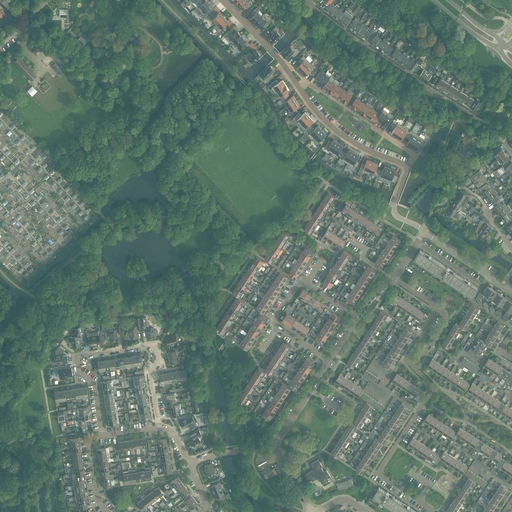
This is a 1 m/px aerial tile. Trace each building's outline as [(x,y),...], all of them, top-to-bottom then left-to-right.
[(210,8),(207,5),(210,3),(207,1),(206,0),(203,0),(196,7),(203,14),(210,8)] [(247,8),(252,3),(250,0),(248,2),(245,0),(241,0),(236,5),(241,9),(244,6),(247,8)] [(335,6),(333,4),(335,1),(334,0),(332,0),(329,6),(326,9),(330,13),(335,6)] [(334,16),(340,10),(338,8),(340,6),(337,4),(335,6),(330,13),(334,16)] [(67,15),(67,7),(58,7),(58,15),(67,15)] [(262,16),(257,12),(259,10),(257,8),(251,13),(253,15),(250,19),(254,23),(262,16)] [(339,20),(344,13),(341,11),(343,9),(341,8),(340,10),(334,16),(339,20)] [(353,17),(345,11),(344,13),(339,20),(343,23),(347,25),(353,17)] [(216,24),(223,17),(219,13),(215,16),(213,14),(207,19),(210,22),(212,20),(216,24)] [(270,22),(265,17),(264,19),(262,16),(254,23),(254,24),(254,23),(259,28),(263,25),(265,27),(270,22)] [(224,26),(228,22),(223,17),(216,24),(220,29),(219,31),(221,33),(226,28),(224,26)] [(353,30),(358,24),(360,21),(358,20),(357,20),(355,18),(353,21),(349,27),(353,30)] [(358,33),(362,27),(364,25),(362,23),(360,25),(358,24),(353,30),(358,33)] [(362,37),(367,30),(369,28),(368,28),(364,25),(362,27),(358,33),(362,36),(362,37)] [(281,36),(277,31),(278,30),(276,27),(270,32),(273,34),(268,39),(273,43),(281,36)] [(367,40),(373,31),(369,28),(367,30),(362,37),(367,40)] [(232,45),(241,36),(237,31),(233,35),(231,33),(226,38),(232,45)] [(375,46),(380,39),(377,38),(379,35),(377,34),(376,36),(375,36),(371,43),(375,46)] [(246,45),(244,43),(246,41),(241,36),(232,45),(239,52),(246,45)] [(380,49),(384,43),(386,40),(384,39),(382,41),(380,39),(375,46),(380,49)] [(385,52),(389,46),(387,44),(388,42),(386,40),(384,43),(380,49),(385,52)] [(12,53),(10,51),(12,49),(14,51),(16,49),(14,47),(16,46),(18,48),(19,46),(17,44),(19,42),(21,44),(23,43),(20,41),(8,52),(10,54),(12,53)] [(296,48),(296,49),(291,45),(283,53),(284,54),(283,55),(285,58),(286,57),(287,58),(292,54),(294,56),(299,51),(296,48)] [(41,51),(37,46),(32,50),(36,55),(41,51)] [(389,55),(393,49),(389,46),(385,52),(389,55)] [(395,59),(399,53),(397,51),(399,49),(396,47),(391,56),(395,59)] [(253,63),(261,55),(256,50),(252,55),(249,52),(244,57),(251,64),(253,62),(253,63)] [(400,62),(406,53),(404,52),(402,54),(399,53),(395,59),(400,62)] [(404,65),(409,59),(406,57),(407,55),(406,53),(400,62),(404,65)] [(425,61),(424,60),(426,56),(423,54),(421,58),(420,57),(419,59),(419,58),(416,63),(422,66),(425,61)] [(300,71),(310,62),(303,56),(298,61),(300,64),(297,67),(298,68),(297,69),(300,72),(300,71)] [(37,76),(19,57),(13,62),(31,81),(37,76)] [(409,68),(413,62),(415,59),(412,58),(411,60),(409,59),(404,65),(409,68)] [(65,72),(56,62),(52,66),(61,76),(65,72)] [(314,67),(310,62),(300,71),(305,76),(309,72),(311,75),(315,71),(313,68),(314,67)] [(271,74),(275,70),(270,65),(268,67),(263,73),(260,75),(264,80),(265,79),(268,82),(273,77),(271,74)] [(431,76),(432,74),(431,73),(432,71),(430,69),(428,71),(424,69),(420,75),(428,80),(429,79),(431,80),(433,77),(431,76)] [(320,81),(325,73),(320,70),(315,78),(320,81)] [(434,84),(439,75),(440,73),(437,71),(436,73),(435,73),(433,77),(431,80),(430,81),(434,84)] [(329,79),(330,77),(325,73),(320,81),(324,85),(325,85),(328,79),(329,79)] [(446,81),(441,78),(436,85),(441,88),(446,81)] [(333,82),(329,79),(328,79),(325,85),(324,85),(323,87),(327,90),(333,82)] [(277,91),(286,85),(283,80),(278,83),(276,80),(272,83),(274,86),(272,87),(275,92),(277,91)] [(446,91),(451,84),(446,81),(441,88),(446,91)] [(332,94),(338,85),(333,82),(327,90),(329,92),(332,94)] [(455,87),(451,84),(446,91),(450,94),(455,87)] [(289,90),(286,85),(277,91),(283,99),(287,96),(289,95),(287,92),(289,90)] [(337,97),(343,88),(338,85),(332,94),(337,97)] [(33,97),(38,92),(32,87),(28,91),(33,97)] [(455,97),(460,90),(455,87),(450,94),(455,97)] [(342,100),(347,91),(343,88),(337,97),(342,100)] [(347,103),(354,93),(349,89),(347,91),(342,100),(347,103)] [(460,101),(465,93),(460,90),(455,97),(460,101)] [(464,104),(469,96),(465,93),(460,101),(464,104)] [(287,107),(296,100),(293,95),(289,98),(287,96),(283,99),(284,101),(283,102),(287,107)] [(469,107),(474,99),(469,96),(464,104),(469,107)] [(476,111),(481,103),(478,101),(479,98),(478,97),(471,108),(476,111)] [(356,109),(362,101),(356,98),(351,106),(356,109)] [(300,105),(296,100),(287,107),(290,111),(289,112),(291,115),(297,111),(295,108),(300,105)] [(360,112),(366,104),(362,101),(356,109),(360,112)] [(13,110),(16,106),(11,102),(8,106),(13,110)] [(365,116),(371,107),(372,105),(367,102),(366,104),(360,112),(365,116)] [(376,111),(371,107),(365,116),(370,119),(376,111)] [(381,123),(388,112),(383,109),(380,113),(380,114),(376,119),(377,120),(381,123)] [(380,114),(380,113),(376,111),(370,119),(375,122),(377,120),(376,119),(380,114)] [(302,116),(297,120),(301,124),(309,116),(310,115),(307,112),(306,113),(305,112),(302,116)] [(386,126),(393,116),(388,112),(381,123),(386,126)] [(299,113),(294,118),(296,121),(297,120),(302,116),(299,113)] [(301,124),(300,125),(304,129),(306,128),(310,124),(313,121),(309,116),(301,124)] [(396,136),(403,127),(398,123),(397,124),(394,129),(392,133),(396,136)] [(311,133),(310,133),(314,138),(322,130),(318,125),(314,129),(311,133)] [(404,135),(407,131),(408,130),(403,127),(396,136),(401,140),(404,135)] [(322,130),(314,138),(318,142),(319,141),(323,137),(326,134),(322,130)] [(412,146),(419,136),(414,133),(410,139),(407,143),(412,146)] [(420,146),(423,141),(424,139),(419,136),(412,146),(417,150),(420,146)] [(332,142),(327,149),(332,152),(338,143),(333,139),(332,142)] [(471,148),(464,142),(460,146),(467,153),(471,148)] [(338,143),(332,152),(337,155),(338,154),(341,150),(343,146),(338,143)] [(497,159),(505,153),(502,149),(500,151),(498,148),(493,152),(495,154),(494,155),(497,159)] [(344,158),(342,160),(348,163),(354,152),(349,149),(347,153),(344,158)] [(354,152),(348,163),(353,166),(354,164),(357,160),(359,155),(354,152)] [(506,160),(508,158),(505,153),(497,159),(501,164),(502,163),(503,165),(508,162),(506,160)] [(364,169),(363,171),(368,173),(373,161),(367,159),(365,164),(364,169)] [(373,161),(368,173),(374,175),(375,173),(376,168),(378,163),(373,161)] [(508,173),(511,169),(511,162),(511,163),(510,164),(508,162),(503,165),(505,168),(504,168),(508,173)] [(381,175),(380,177),(386,179),(390,168),(385,166),(383,171),(381,175)] [(390,168),(386,179),(391,181),(392,180),(394,175),(396,170),(390,168)] [(474,183),(484,176),(480,170),(470,178),(474,183)] [(478,188),(487,181),(484,176),(474,183),(478,188)] [(481,193),(491,186),(487,181),(478,188),(481,193)] [(485,198),(495,191),(491,186),(481,193),(485,198)] [(470,197),(471,194),(466,191),(464,193),(460,191),(457,196),(467,203),(471,197),(470,197)] [(499,199),(498,197),(499,196),(495,191),(485,198),(489,203),(492,201),(494,203),(499,199)] [(336,197),(328,192),(325,197),(333,202),(336,197)] [(467,203),(457,196),(453,201),(458,204),(464,208),(467,203)] [(333,202),(325,197),(322,201),(330,206),(333,202)] [(496,213),(506,206),(502,201),(501,202),(499,199),(494,203),(496,206),(493,208),(496,213)] [(330,206),(322,201),(319,206),(327,211),(330,206)] [(464,208),(458,204),(453,201),(450,206),(460,213),(462,211),(464,208)] [(346,215),(351,207),(346,204),(341,212),(346,215)] [(327,211),(319,206),(316,210),(324,215),(327,211)] [(460,213),(450,206),(446,212),(457,219),(460,213)] [(500,218),(510,211),(506,206),(496,213),(500,218)] [(350,218),(356,210),(351,207),(346,215),(350,218)] [(324,215),(316,210),(313,214),(321,220),(324,215)] [(355,221),(360,213),(356,210),(350,218),(355,221)] [(504,223),(511,217),(511,213),(510,211),(500,218),(504,223)] [(359,224),(364,216),(360,213),(355,221),(359,224)] [(321,220),(313,214),(310,219),(318,224),(321,220)] [(364,227),(369,219),(364,216),(359,224),(364,227)] [(492,227),(488,224),(490,222),(484,218),(483,220),(482,220),(478,225),(489,232),(492,227)] [(318,224),(310,219),(307,224),(315,229),(318,224)] [(368,230),(373,222),(369,219),(364,227),(368,230)] [(373,233),(378,225),(373,222),(368,230),(373,233)] [(315,229),(307,224),(304,228),(312,234),(315,229)] [(377,236),(382,228),(378,225),(373,233),(377,236)] [(489,232),(478,225),(475,231),(478,233),(478,234),(480,235),(481,235),(485,237),(489,232)] [(327,240),(332,232),(328,229),(323,237),(327,240)] [(290,236),(283,231),(280,235),(287,240),(290,236)] [(331,243),(337,235),(332,232),(327,240),(331,243)] [(287,240),(280,235),(277,239),(284,245),(287,240)] [(336,246),(341,238),(337,235),(331,243),(336,246)] [(401,241),(393,235),(390,240),(398,245),(401,241)] [(340,249),(346,241),(341,238),(336,246),(340,249)] [(284,245),(277,239),(274,244),(281,249),(284,245)] [(398,245),(390,240),(387,244),(395,250),(398,245)] [(281,249),(274,244),(271,249),(278,254),(281,249)] [(395,250),(387,244),(384,249),(392,254),(395,250)] [(314,251),(307,246),(303,251),(311,256),(314,251)] [(278,254),(271,249),(268,253),(275,258),(278,254)] [(392,254),(384,249),(381,253),(389,258),(392,254)] [(478,289),(454,273),(423,252),(420,250),(414,259),(420,263),(447,281),(459,289),(473,298),(478,289)] [(311,256),(303,251),(301,255),(308,260),(311,256)] [(352,256),(344,251),(341,256),(348,261),(352,256)] [(275,258),(268,253),(265,258),(272,263),(275,258)] [(389,258),(381,253),(378,258),(386,263),(389,258)] [(308,260),(301,255),(297,260),(305,265),(308,260)] [(264,261),(257,256),(254,261),(260,265),(261,266),(264,261)] [(348,261),(341,256),(338,260),(346,265),(348,261)] [(386,263),(378,258),(375,263),(383,268),(386,263)] [(305,265),(297,260),(294,264),(302,269),(305,265)] [(346,265),(338,260),(335,265),(342,270),(346,265)] [(261,266),(260,265),(254,261),(251,265),(257,269),(258,270),(261,266)] [(302,269),(294,264),(291,269),(299,274),(302,269)] [(258,270),(257,269),(251,265),(248,270),(255,275),(258,270)] [(342,270),(335,265),(332,269),(339,274),(342,270)] [(375,272),(368,267),(365,271),(372,276),(375,272)] [(299,274),(291,269),(288,273),(296,279),(299,274)] [(339,274),(332,269),(329,273),(337,278),(339,274)] [(255,275),(248,270),(245,274),(252,279),(255,275)] [(372,276),(365,271),(362,276),(369,281),(372,276)] [(288,277),(280,272),(277,276),(285,282),(288,277)] [(337,278),(329,273),(326,278),(333,283),(337,278)] [(252,279),(245,274),(242,278),(249,284),(252,279)] [(285,282),(277,276),(274,281),(282,286),(285,282)] [(369,281),(362,276),(359,280),(366,286),(369,281)] [(249,284),(242,278),(239,283),(246,288),(249,284)] [(333,283),(326,278),(323,282),(330,288),(333,283)] [(366,286),(359,280),(356,285),(363,290),(366,286)] [(282,286),(274,281),(272,285),(279,291),(282,286)] [(246,288),(239,283),(236,288),(243,293),(246,288)] [(488,297),(493,289),(490,287),(491,285),(489,284),(483,293),(488,297)] [(279,291),(272,285),(269,290),(276,295),(279,291)] [(363,290),(356,285),(353,289),(360,294),(363,290)] [(243,293),(236,288),(233,292),(240,297),(243,293)] [(302,300),(308,293),(303,289),(298,297),(302,300)] [(353,289),(351,292),(350,294),(357,299),(360,294),(353,289)] [(493,300),(499,291),(497,290),(496,291),(493,289),(488,297),(493,300)] [(276,295),(269,290),(265,294),(273,300),(276,295)] [(498,303),(503,296),(499,294),(500,292),(499,291),(493,300),(498,303)] [(307,303),(312,296),(308,293),(302,300),(307,303)] [(273,300),(265,294),(262,299),(270,304),(273,300)] [(357,299),(350,294),(346,298),(354,303),(357,299)] [(396,305),(401,298),(400,297),(401,295),(399,294),(398,296),(396,295),(392,302),(396,305)] [(311,306),(316,298),(312,296),(307,303),(311,306)] [(503,306),(509,297),(507,296),(506,298),(503,296),(498,303),(503,306)] [(244,302),(237,297),(234,302),(241,307),(244,302)] [(401,308),(406,301),(404,300),(405,298),(404,297),(402,299),(401,298),(396,305),(401,308)] [(507,310),(511,302),(509,300),(510,298),(509,297),(503,306),(507,310)] [(316,309),(321,301),(316,298),(311,306),(316,309)] [(270,304),(262,299),(260,303),(267,308),(270,304)] [(406,311),(410,304),(409,303),(410,301),(408,300),(407,302),(406,301),(401,308),(406,311)] [(320,312),(325,304),(321,301),(316,309),(320,312)] [(241,307),(234,302),(231,306),(238,312),(241,307)] [(267,308),(260,303),(256,308),(264,313),(267,308)] [(410,314),(415,307),(414,306),(415,304),(413,303),(412,305),(410,304),(406,311),(410,314)] [(476,313),(479,308),(473,304),(470,309),(476,313)] [(238,312),(231,306),(228,311),(236,316),(238,312)] [(415,317),(420,310),(418,309),(419,307),(418,306),(417,308),(415,307),(410,314),(415,317)] [(420,321),(424,313),(423,312),(424,311),(422,309),(421,311),(420,310),(415,317),(420,321)] [(473,318),(476,314),(476,313),(470,309),(466,314),(473,318)] [(236,316),(228,311),(225,315),(233,320),(236,316)] [(386,318),(388,315),(381,311),(378,316),(385,320),(386,318)] [(269,318),(261,313),(258,318),(266,323),(269,318)] [(286,324),(292,316),(287,313),(286,315),(282,321),(286,324)] [(341,318),(333,313),(330,317),(338,322),(341,318)] [(469,324),(473,318),(466,314),(463,319),(469,324)] [(233,320),(225,315),(222,320),(230,325),(233,320)] [(146,316),(139,318),(140,323),(141,330),(144,329),(145,329),(147,339),(154,338),(154,337),(156,337),(156,336),(157,336),(158,334),(158,330),(155,329),(154,329),(153,327),(150,327),(149,323),(147,321),(146,316)] [(291,327),(296,319),(292,316),(286,324),(291,327)] [(384,321),(385,320),(378,316),(375,321),(381,325),(384,321)] [(338,322),(330,317),(327,322),(334,327),(338,322)] [(266,323),(258,318),(255,322),(263,327),(266,323)] [(296,330),(301,322),(296,319),(291,327),(296,330)] [(466,329),(469,324),(463,319),(459,325),(463,327),(462,328),(466,329)] [(230,325),(222,320),(219,324),(227,330),(230,325)] [(378,330),(381,325),(375,321),(372,326),(378,330)] [(501,330),(504,325),(498,321),(494,326),(501,330)] [(263,327),(255,322),(252,327),(259,332),(263,327)] [(301,322),(296,330),(300,333),(305,325),(301,322)] [(334,327),(327,322),(324,326),(331,331),(334,327)] [(462,328),(463,327),(459,325),(456,323),(453,327),(460,332),(462,328)] [(227,330),(219,324),(216,329),(224,334),(227,330)] [(305,336),(310,328),(305,325),(300,333),(305,336)] [(331,331),(324,326),(321,331),(328,336),(331,331)] [(374,336),(378,330),(372,326),(368,331),(374,336)] [(498,335),(501,330),(494,326),(491,331),(498,335)] [(127,332),(126,333),(126,336),(128,337),(130,337),(130,338),(138,337),(136,327),(128,328),(129,332),(127,332)] [(259,332),(252,327),(249,331),(256,337),(259,332)] [(409,337),(412,332),(406,327),(402,332),(409,337)] [(456,337),(460,332),(453,327),(449,332),(456,337)] [(55,333),(52,337),(53,338),(60,343),(63,339),(59,335),(61,332),(59,330),(55,333)] [(118,340),(116,330),(108,331),(109,335),(107,335),(106,336),(107,339),(107,340),(110,339),(110,341),(118,340)] [(256,337),(249,331),(246,336),(254,341),(256,337)] [(328,336),(321,331),(318,335),(325,340),(328,336)] [(371,341),(374,336),(368,331),(364,337),(371,341)] [(494,341),(498,336),(498,335),(491,331),(487,337),(494,341)] [(100,343),(99,339),(102,339),(101,332),(98,332),(98,336),(87,338),(88,344),(100,343)] [(406,342),(409,337),(402,332),(399,338),(406,342)] [(452,342),(456,337),(449,332),(446,338),(452,342)] [(82,340),(81,333),(75,334),(75,337),(68,338),(69,342),(72,341),(73,347),(80,346),(79,343),(79,340),(82,340)] [(325,340),(318,335),(315,340),(322,345),(325,340)] [(177,344),(175,336),(165,338),(167,346),(177,344)] [(254,341),(246,336),(243,340),(251,345),(254,341)] [(367,347),(371,341),(364,337),(361,342),(367,347)] [(491,346),(494,341),(487,337),(484,341),(488,344),(487,344),(491,346)] [(402,347),(406,342),(399,338),(396,343),(402,347)] [(449,348),(452,343),(452,342),(446,338),(442,344),(449,348)] [(484,349),(487,344),(488,344),(484,341),(481,339),(478,344),(484,349)] [(247,350),(251,345),(243,340),(240,345),(247,350)] [(291,347),(283,342),(280,347),(288,352),(291,347)] [(364,352),(367,347),(361,342),(357,347),(364,352)] [(399,352),(402,347),(396,343),(392,348),(399,352)] [(481,354),(484,349),(478,344),(474,350),(476,351),(478,353),(481,354)] [(68,363),(66,356),(62,356),(62,354),(64,351),(59,347),(55,352),(56,355),(55,355),(56,361),(57,361),(58,364),(68,363)] [(288,352),(280,347),(277,351),(285,356),(288,352)] [(360,357),(364,352),(357,347),(354,352),(360,357)] [(396,358),(399,352),(392,348),(389,353),(396,358)] [(178,363),(175,351),(167,353),(170,365),(178,363)] [(285,356),(277,351),(274,356),(282,361),(285,356)] [(357,362),(360,357),(354,352),(351,357),(357,362)] [(392,363),(396,358),(389,353),(385,358),(392,363)] [(145,364),(144,358),(141,358),(141,355),(135,356),(137,365),(142,364),(145,364)] [(282,361),(274,356),(271,360),(279,365),(282,361)] [(354,367),(357,362),(351,357),(347,363),(354,367)] [(489,369),(494,361),(492,360),(493,359),(492,357),(491,359),(489,358),(484,365),(489,369)] [(315,363),(314,363),(307,358),(304,363),(312,368),(315,363)] [(389,368),(392,363),(385,358),(382,364),(384,365),(387,367),(389,368)] [(432,369),(437,362),(432,359),(427,366),(428,366),(427,368),(428,369),(429,367),(432,369)] [(279,365),(271,360),(268,365),(276,370),(279,365)] [(494,372),(499,364),(497,363),(498,362),(496,361),(495,362),(494,361),(489,369),(494,372)] [(437,372),(442,365),(437,362),(432,369),(431,371),(433,372),(434,370),(437,372)] [(312,368),(304,363),(301,367),(309,372),(312,368)] [(498,375),(503,367),(502,366),(503,365),(501,364),(500,365),(499,364),(494,372),(498,375)] [(276,370),(268,365),(265,369),(273,374),(276,370)] [(442,375),(446,368),(442,365),(437,372),(436,374),(438,375),(439,373),(442,375)] [(72,377),(71,368),(65,369),(64,366),(58,367),(60,379),(72,377)] [(266,372),(258,367),(255,372),(263,377),(266,372)] [(309,372),(301,367),(298,371),(306,377),(309,372)] [(503,378),(508,370),(506,369),(507,368),(506,367),(504,368),(503,367),(498,375),(503,378)] [(446,379),(451,371),(446,368),(442,375),(441,377),(442,378),(443,376),(446,379)] [(508,381),(511,374),(511,373),(511,372),(511,371),(510,370),(509,371),(508,370),(503,378),(508,381)] [(306,377),(298,371),(295,376),(303,381),(306,377)] [(451,381),(456,374),(451,371),(446,379),(445,380),(447,381),(448,380),(451,381)] [(263,377),(255,372),(252,377),(260,382),(263,377)] [(397,384),(402,376),(400,375),(401,374),(399,373),(398,375),(397,373),(392,381),(397,384)] [(340,384),(345,377),(340,374),(335,381),(334,383),(336,384),(337,382),(340,384)] [(456,385),(461,377),(456,374),(451,381),(450,383),(451,384),(453,383),(456,385)] [(303,381),(295,376),(292,381),(300,386),(303,381)] [(401,387),(406,380),(405,379),(406,377),(404,376),(403,377),(402,376),(397,384),(401,387)] [(260,382),(252,377),(249,381),(257,386),(260,382)] [(345,388),(350,380),(345,377),(340,384),(339,386),(340,387),(342,385),(345,388)] [(460,388),(465,380),(461,377),(456,385),(454,386),(456,387),(457,386),(460,388)] [(406,390),(411,383),(409,382),(410,380),(409,379),(408,381),(406,380),(401,387),(406,390)] [(349,391),(354,383),(350,380),(345,388),(343,389),(345,390),(346,389),(349,391)] [(465,391),(470,383),(465,380),(460,388),(459,389),(461,390),(462,389),(465,391)] [(257,386),(249,381),(246,385),(254,390),(257,386)] [(300,386),(292,381),(289,385),(295,389),(297,390),(300,386)] [(411,393),(416,386),(414,385),(415,383),(413,382),(412,384),(411,383),(406,390),(411,393)] [(291,388),(283,383),(280,388),(288,393),(291,388)] [(353,395),(359,386),(354,383),(349,391),(348,392),(350,393),(351,392),(354,394),(353,395)] [(473,393),(477,386),(472,383),(468,390),(467,392),(469,393),(470,391),(473,393)] [(254,390),(246,385),(244,390),(251,395),(254,390)] [(416,396),(420,389),(419,388),(420,386),(418,385),(417,387),(416,386),(411,393),(416,396)] [(362,392),(363,389),(359,386),(353,395),(354,397),(356,395),(359,397),(362,392)] [(477,396),(482,389),(477,386),(473,393),(472,395),(473,396),(474,394),(477,396)] [(288,393),(280,388),(277,392),(285,398),(288,393)] [(482,400),(487,392),(482,389),(477,396),(476,398),(478,399),(479,398),(482,400)] [(251,395),(244,390),(241,394),(248,399),(251,395)] [(285,398),(277,392),(274,397),(282,402),(285,398)] [(487,403),(491,395),(487,392),(482,400),(481,401),(482,402),(484,400),(487,403)] [(248,399),(241,394),(238,399),(245,404),(248,399)] [(491,406),(496,398),(491,395),(487,403),(486,404),(487,405),(488,404),(491,406)] [(282,402),(274,397),(271,402),(279,407),(282,402)] [(496,409),(501,401),(496,398),(491,406),(490,407),(492,408),(493,407),(496,409)] [(501,412),(506,405),(501,401),(496,409),(495,410),(497,411),(498,410),(501,412)] [(279,407),(271,402),(268,406),(276,411),(279,407)] [(372,405),(369,404),(367,402),(363,407),(370,412),(374,407),(372,405)] [(405,413),(408,407),(402,403),(398,408),(405,413)] [(506,415),(510,408),(506,405),(501,412),(500,414),(501,415),(502,413),(506,415)] [(276,411),(268,406),(265,410),(273,416),(276,411)] [(367,417),(370,412),(363,407),(360,413),(367,417)] [(402,417),(405,413),(398,408),(395,413),(402,417)] [(273,416),(265,410),(262,415),(270,420),(273,416)] [(363,422),(367,417),(360,413),(357,418),(363,422)] [(398,422),(402,417),(395,413),(392,418),(398,422)] [(429,424),(433,416),(432,415),(433,414),(431,413),(430,414),(429,413),(424,421),(429,424)] [(433,427),(438,420),(437,419),(438,417),(436,416),(435,417),(433,416),(429,424),(433,427)] [(194,422),(192,417),(188,419),(188,418),(179,423),(182,428),(188,425),(190,430),(195,427),(193,422),(194,422)] [(360,428),(363,422),(357,418),(353,423),(358,426),(360,428)] [(395,428),(398,422),(392,418),(388,423),(395,428)] [(438,430),(443,423),(441,422),(443,420),(441,419),(440,421),(438,420),(433,427),(438,430)] [(355,432),(358,426),(353,423),(351,422),(348,427),(355,432)] [(443,433),(447,425),(446,424),(447,423),(445,422),(444,424),(443,423),(438,430),(443,433)] [(392,433),(395,428),(388,423),(385,428),(392,433)] [(449,427),(447,425),(443,433),(447,436),(452,429),(451,428),(452,426),(450,425),(449,427)] [(460,437),(465,430),(464,429),(465,427),(463,426),(462,428),(460,427),(457,432),(455,434),(460,437)] [(351,437),(355,432),(348,427),(344,433),(351,437)] [(392,433),(385,428),(381,434),(388,438),(392,433)] [(455,434),(457,432),(455,431),(456,429),(455,428),(454,430),(452,429),(447,436),(452,439),(455,434)] [(465,440),(470,433),(468,432),(469,430),(467,429),(466,431),(465,430),(460,437),(465,440)] [(191,446),(200,441),(198,437),(201,435),(198,430),(189,435),(190,438),(188,439),(191,446)] [(469,443),(474,436),(473,435),(474,433),(472,432),(471,434),(470,433),(465,440),(469,443)] [(348,442),(351,437),(344,433),(341,437),(348,442)] [(384,444),(388,438),(381,434),(378,439),(383,443),(384,444)] [(474,447),(479,439),(478,438),(479,437),(477,436),(476,437),(474,436),(469,443),(474,447)] [(345,447),(348,442),(341,437),(338,443),(345,447)] [(413,448),(418,440),(413,437),(408,445),(407,447),(409,448),(410,446),(413,448)] [(379,448),(383,443),(378,439),(376,438),(375,440),(373,443),(379,448)] [(479,450),(484,442),(482,441),(483,440),(482,438),(480,440),(479,439),(474,447),(479,450)] [(418,451),(422,443),(418,440),(413,448),(412,450),(414,451),(415,449),(418,451)] [(484,453),(488,445),(487,444),(488,443),(486,442),(485,443),(484,442),(479,450),(484,453)] [(341,452),(345,447),(338,443),(334,448),(341,452)] [(376,453),(379,448),(373,443),(369,448),(376,453)] [(422,454),(427,447),(422,443),(418,451),(417,453),(418,454),(419,452),(422,454)] [(488,456),(493,448),(492,447),(493,446),(491,445),(490,446),(488,445),(484,453),(488,456)] [(427,457),(432,449),(427,447),(422,454),(421,456),(423,457),(424,455),(427,457)] [(338,458),(341,452),(334,448),(331,453),(338,458)] [(372,458),(376,453),(369,448),(366,454),(372,458)] [(493,459),(498,451),(496,450),(497,449),(496,448),(495,449),(493,448),(488,456),(493,459)] [(432,460),(436,453),(432,449),(427,457),(426,459),(428,460),(429,458),(432,460)] [(444,461),(449,454),(444,451),(441,456),(438,460),(439,460),(440,461),(441,459),(444,461)] [(501,457),(503,455),(501,453),(502,452),(500,451),(499,452),(498,451),(493,459),(497,462),(498,462),(501,457)] [(438,460),(441,456),(436,453),(432,460),(431,462),(432,463),(433,461),(436,463),(439,460),(438,460)] [(369,463),(372,458),(366,454),(362,459),(369,463)] [(449,464),(454,457),(449,454),(444,461),(443,463),(445,464),(446,462),(449,464)] [(501,468),(506,460),(504,459),(505,458),(503,456),(502,458),(501,457),(498,462),(497,462),(496,464),(501,468)] [(454,467),(459,460),(454,457),(449,464),(448,466),(450,467),(451,465),(454,467)] [(366,468),(369,463),(362,459),(359,464),(366,468)] [(324,472),(321,467),(322,466),(318,460),(310,464),(314,470),(305,475),(308,481),(310,480),(311,479),(312,481),(318,478),(322,484),(328,480),(327,478),(330,477),(327,470),(324,472)] [(458,470),(463,463),(459,460),(454,467),(453,469),(454,470),(456,469),(458,470)] [(505,471),(510,463),(509,462),(510,461),(508,460),(507,461),(506,460),(501,468),(505,471)] [(463,474),(468,466),(463,463),(458,470),(457,472),(459,473),(460,472),(463,474)] [(208,476),(215,473),(216,474),(218,473),(216,467),(213,468),(211,464),(204,467),(208,476)] [(362,474),(366,468),(359,464),(355,469),(362,474)] [(181,482),(177,477),(168,484),(172,489),(174,487),(181,482)] [(473,480),(470,478),(469,477),(466,482),(473,487),(476,482),(473,480)] [(351,479),(337,484),(339,490),(353,485),(351,479)] [(223,495),(218,483),(220,483),(219,480),(213,482),(214,485),(210,486),(215,498),(223,495)] [(184,486),(181,482),(174,487),(177,491),(184,486)] [(470,490),(473,487),(466,482),(462,488),(469,492),(470,490)] [(504,494),(508,488),(501,484),(498,489),(504,494)] [(187,490),(184,486),(177,491),(181,496),(187,490)] [(159,497),(163,493),(158,487),(154,490),(159,497)] [(415,511),(404,504),(379,488),(377,491),(374,489),(369,496),(372,498),(373,497),(386,506),(395,511),(415,511)] [(469,492),(462,488),(459,493),(466,497),(469,492)] [(501,499),(504,494),(498,489),(494,494),(501,499)] [(155,500),(159,497),(154,490),(150,493),(155,500)] [(191,495),(187,490),(181,496),(184,500),(191,495)] [(150,503),(155,500),(150,493),(145,497),(150,503)] [(462,502),(466,497),(459,493),(456,498),(462,502)] [(498,504),(501,499),(494,494),(491,499),(498,504)] [(194,499),(191,495),(184,500),(187,504),(194,499)] [(146,507),(150,503),(145,497),(141,500),(146,507)] [(459,508),(462,503),(462,502),(456,498),(452,503),(459,508)] [(198,503),(194,499),(187,504),(191,509),(198,503)] [(494,509),(498,504),(491,499),(488,505),(494,509)] [(142,510),(146,507),(141,500),(137,504),(142,510)] [(87,507),(86,501),(77,502),(78,508),(79,508),(80,511),(85,509),(84,507),(87,507)] [(454,511),(455,511),(459,508),(452,503),(449,508),(454,511)]
